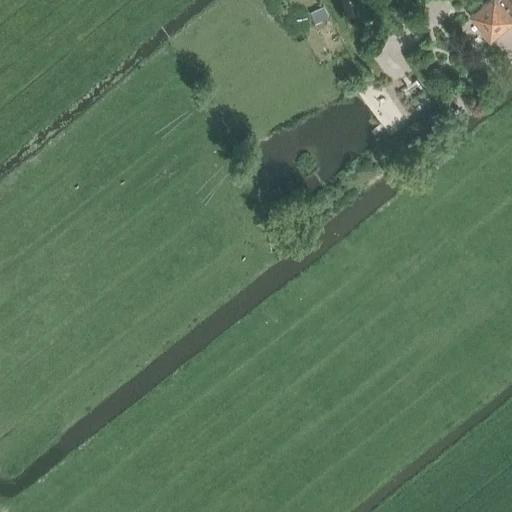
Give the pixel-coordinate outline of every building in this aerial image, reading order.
[(342,0),(348,17),(360,13),(355,0),(342,0)] [(491,41),(511,23),(511,0),(502,0),(501,1),(500,0),(488,0),(470,15),(491,41)] [(324,7),(310,13),(316,26),(330,19),(324,7)] [(399,89),(408,103),(409,104),(426,91),(417,77),(399,89)] [(441,119),(434,110),(416,123),(423,132),(441,119)]
